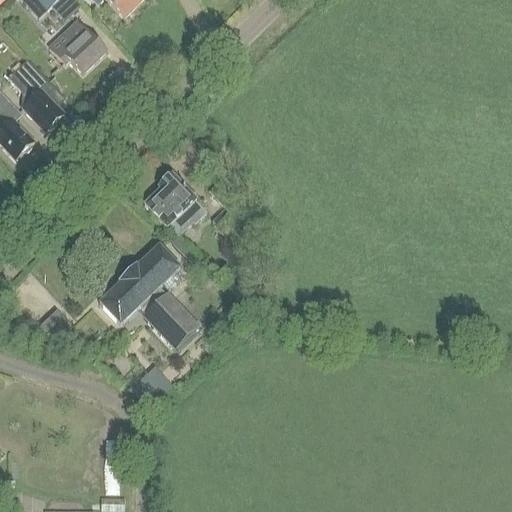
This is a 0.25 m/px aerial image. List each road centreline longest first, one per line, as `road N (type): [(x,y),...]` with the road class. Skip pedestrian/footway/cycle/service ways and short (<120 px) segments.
road 1 (tertiary): [(0,270),(279,0)]
road 2 (residential): [(141,511),(139,449),(129,420),(98,391),(0,358)]
